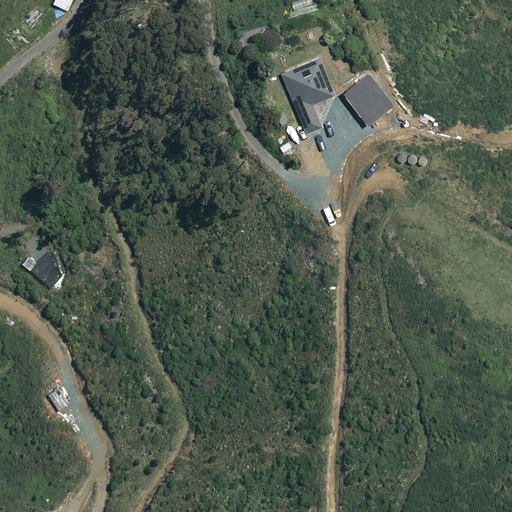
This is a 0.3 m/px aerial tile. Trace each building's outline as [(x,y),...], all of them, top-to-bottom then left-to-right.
[(72,0),(51,0),(51,1),(67,9),(72,0)] [(304,129),(305,132),(321,125),(311,103),(333,94),(318,56),(280,71),(291,97),(286,95),(281,97),(278,101),(278,107),(282,110),(286,111),(291,109),(294,104),(300,118),(304,129)] [(372,88),(362,76),(344,90),(353,102),(372,88)] [(304,129),(300,118),(289,122),(294,134),(304,129)] [(393,131),(371,125),(368,136),(390,142),(393,131)] [(395,148),(393,159),(427,167),(429,156),(395,148)]
